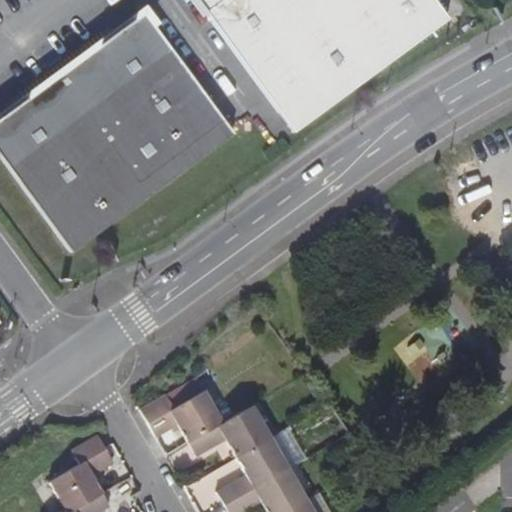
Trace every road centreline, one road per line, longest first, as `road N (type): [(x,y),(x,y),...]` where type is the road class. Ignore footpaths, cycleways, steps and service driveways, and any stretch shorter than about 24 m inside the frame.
road 1 (tertiary): [(511,61),(282,207),(75,359)]
road 2 (residential): [(75,359),(170,511)]
road 3 (unclassified): [(0,256),(75,359)]
